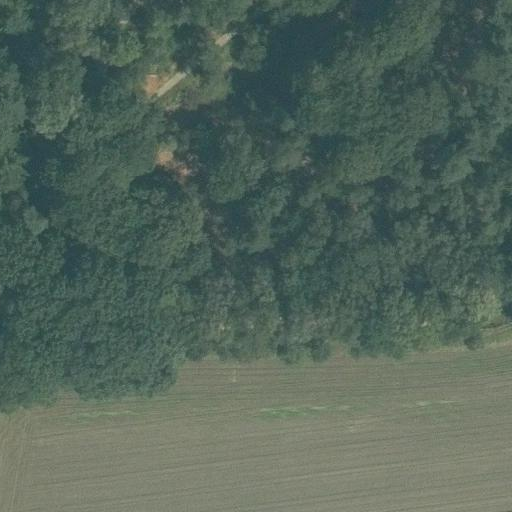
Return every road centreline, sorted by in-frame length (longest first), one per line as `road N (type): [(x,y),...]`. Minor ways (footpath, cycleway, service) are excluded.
road 1 (track): [(0,304),(293,322),(474,312),(511,295)]
road 2 (track): [(0,304),(42,203),(47,155),(78,124),(95,64),(138,0)]
